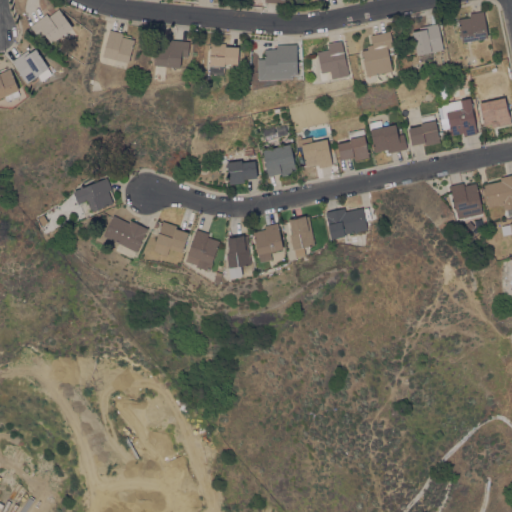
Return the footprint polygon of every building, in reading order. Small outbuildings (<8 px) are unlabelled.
[(52,43),(43,32),(38,36),(30,26),(46,13),(48,16),(58,8),(72,27),(52,43)] [(462,42),(458,19),(470,17),(469,13),(483,11),(488,37),(462,42)] [(412,32),(424,29),(424,26),(437,23),(443,49),(430,52),(432,59),(420,62),(419,54),(416,55),(412,32)] [(103,56),(109,30),(123,33),(122,36),(134,39),(129,62),(103,56)] [(366,76),(361,51),(367,50),(367,45),(372,44),(370,35),(390,31),(393,46),(387,48),(392,71),(366,76)] [(154,65),(156,41),(169,43),(169,39),(189,41),(188,56),(181,56),(180,68),(154,65)] [(341,40),(346,66),(347,65),(349,75),(321,81),(319,72),(321,71),(317,51),(328,49),(327,43),(341,40)] [(238,64),(224,64),(224,73),(209,73),(210,44),(225,44),(225,46),(239,47),(238,64)] [(258,80),(257,58),(265,58),(264,50),(276,49),(276,45),(296,44),(298,75),(292,75),(292,78),(258,80)] [(12,61),(22,53),(24,56),(36,49),(52,74),(42,81),(38,75),(27,83),(12,61)] [(0,72),(9,69),(20,95),(6,101),(4,96),(0,97),(0,72)] [(504,97),(507,109),(508,109),(510,123),(497,126),(496,122),(483,125),(478,102),(504,97)] [(477,133),(463,135),(463,133),(450,135),(447,117),(442,118),(439,103),(461,99),(461,100),(470,98),(477,133)] [(420,125),(420,122),(422,122),(420,116),(433,113),(439,141),(425,145),(424,141),(411,144),(407,127),(420,125)] [(387,152),(387,149),(375,151),(371,130),(370,130),(368,122),(380,119),(381,126),(395,123),(397,135),(404,133),(407,148),(387,152)] [(349,140),(347,131),(363,128),(369,157),(354,160),(353,157),(340,160),(336,143),(349,140)] [(332,164),(318,167),(318,164),(305,166),(301,145),(297,146),(296,139),(310,136),(311,141),(326,138),(332,164)] [(289,144),(296,172),(281,176),(280,172),(268,175),(262,150),(289,144)] [(241,160),(241,162),(254,160),(256,177),(243,179),(244,182),(229,184),(226,161),(241,160)] [(500,180),(499,177),(511,173),(511,214),(507,216),(506,209),(504,209),(502,203),(488,206),(483,184),(500,180)] [(106,177),(111,189),(107,191),(112,202),(91,211),(87,200),(77,204),(72,191),(106,177)] [(482,212),(457,218),(449,185),(463,182),(463,185),(475,182),(481,209),(482,212)] [(326,217),(325,211),(344,207),(345,211),(374,204),(377,219),(365,221),(367,229),(330,237),(326,217)] [(49,212),(58,210),(59,217),(50,219),(49,212)] [(103,235),(113,215),(129,223),(130,220),(148,228),(136,251),(103,235)] [(314,244),(293,249),(290,234),(291,234),(288,219),(305,215),(305,216),(308,215),(314,244)] [(162,220),(176,225),(175,228),(188,232),(182,252),(169,248),(167,255),(153,250),(162,220)] [(283,249),(257,254),(253,231),(265,229),(264,225),(277,222),(283,249)] [(511,238),(511,233),(503,235),(501,226),(509,224),(509,223),(511,222),(511,238)] [(209,233),(208,237),(219,240),(210,270),(196,266),(197,264),(186,261),(196,229),(209,233)] [(229,252),(227,237),(244,234),(244,235),(246,235),(251,264),(241,266),(242,276),(230,278),(226,252),(229,252)] [(511,258),(511,296),(503,295),(509,258),(511,258)] [(222,272),(220,282),(214,281),(216,271),(222,272)]
